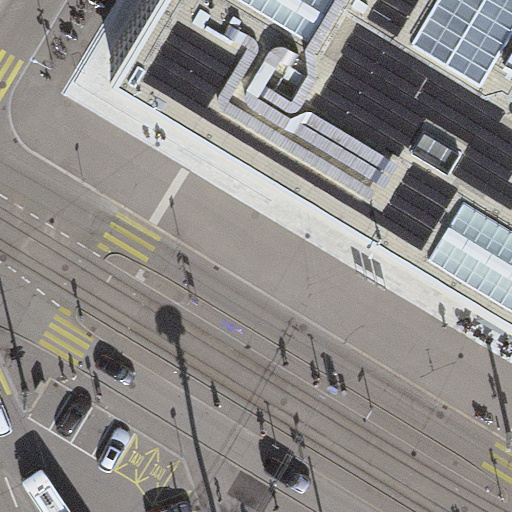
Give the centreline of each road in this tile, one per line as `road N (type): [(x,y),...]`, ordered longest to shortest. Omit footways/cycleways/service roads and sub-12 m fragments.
road 1 (tertiary): [(511,476),(119,237),(39,197),(0,190)]
road 2 (tertiary): [(0,294),(342,511)]
